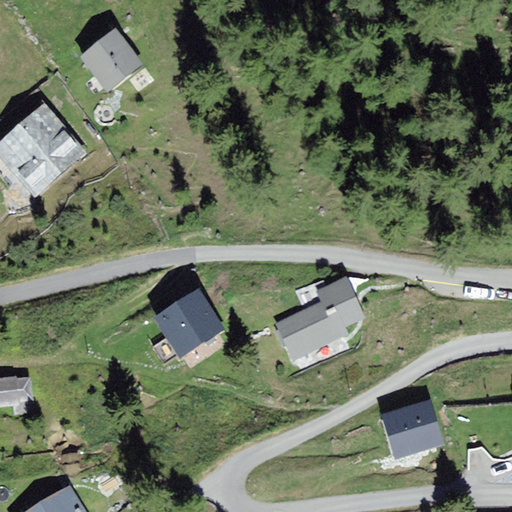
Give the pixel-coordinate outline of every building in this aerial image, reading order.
[(114,31),(81,58),(112,94),(145,67),(114,31)] [(46,106),(0,146),(0,158),(37,200),(89,153),(46,106)] [(320,283),(269,304),(295,366),(346,345),(320,283)] [(196,293),(154,320),(181,362),(223,335),(196,293)] [(0,381),(0,406),(32,403),(30,379),(0,381)] [(430,402),(380,417),(393,461),(443,447),(430,402)] [(72,511),(62,496),(35,511),(72,511)]
